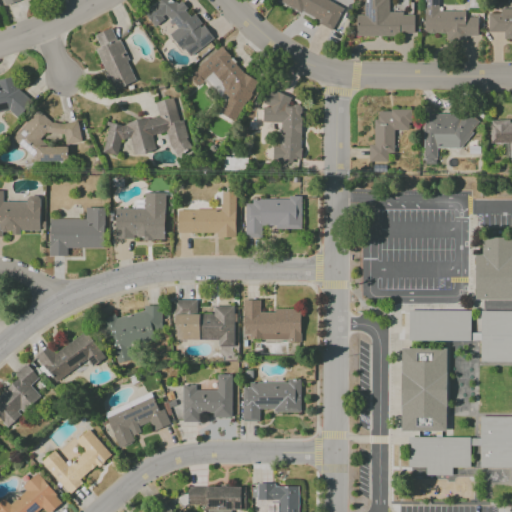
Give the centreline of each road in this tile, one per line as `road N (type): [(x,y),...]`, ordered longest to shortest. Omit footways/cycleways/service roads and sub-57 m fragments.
road 1 (residential): [(339,74),(331,511)]
road 2 (residential): [(336,270),(187,271),(113,281),(57,304),(0,353)]
road 3 (residential): [(226,0),(293,55),(339,74),(511,74)]
road 4 (residential): [(333,454),(191,454),(136,476),(96,511)]
